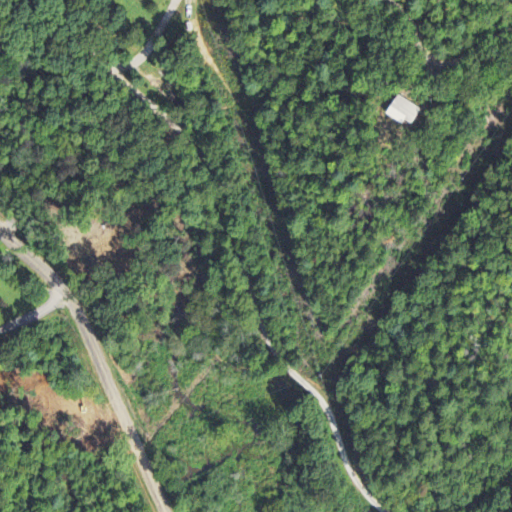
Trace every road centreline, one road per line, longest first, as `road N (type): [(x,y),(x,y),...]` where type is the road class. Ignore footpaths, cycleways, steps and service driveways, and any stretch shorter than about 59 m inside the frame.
road 1 (residential): [(61,0),(94,53),(201,159),(275,350),(329,412),(356,480),(386,511)]
road 2 (residential): [(511,484),(503,31),(453,61),(437,61),(390,0)]
road 3 (residential): [(163,511),(74,307),(0,231)]
